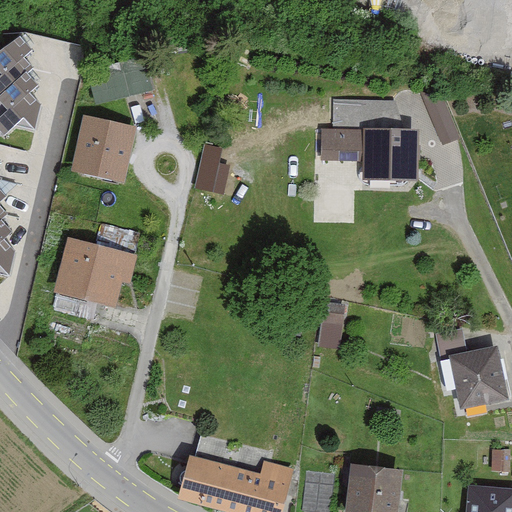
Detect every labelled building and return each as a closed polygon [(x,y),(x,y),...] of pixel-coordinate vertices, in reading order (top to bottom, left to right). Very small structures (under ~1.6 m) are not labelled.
[(31,50),(20,38),(0,54),(0,130),(5,135),(24,117),(34,128),(39,106),(28,94),(37,86),(26,75),(32,69),(23,59),(31,50)] [(146,61),(89,71),(95,104),(152,94),(146,61)] [(437,96),(422,103),(443,148),(458,141),(437,96)] [(134,130),(84,119),(72,172),(122,183),(134,130)] [(419,183),(418,132),(322,133),(322,163),(363,163),(363,183),(419,183)] [(218,155),(205,152),(197,189),(210,191),(218,155)] [(0,265),(8,273),(14,252),(3,240),(11,232),(0,221),(7,215),(0,207),(0,202),(5,197),(0,191),(0,180),(1,179),(0,178),(0,265)] [(138,260),(67,241),(52,298),(113,313),(119,288),(130,290),(138,260)] [(341,308),(323,306),(320,346),(338,347),(341,308)] [(507,403),(498,350),(465,355),(461,330),(434,334),(446,400),(458,398),(460,412),(507,403)] [(509,476),(509,454),(491,454),(491,476),(509,476)] [(280,511),(292,471),(264,464),(259,479),(193,461),(182,502),(219,511),(280,511)] [(399,511),(403,473),(354,468),(349,511),(399,511)] [(511,511),(511,494),(469,492),(467,511),(511,511)]
